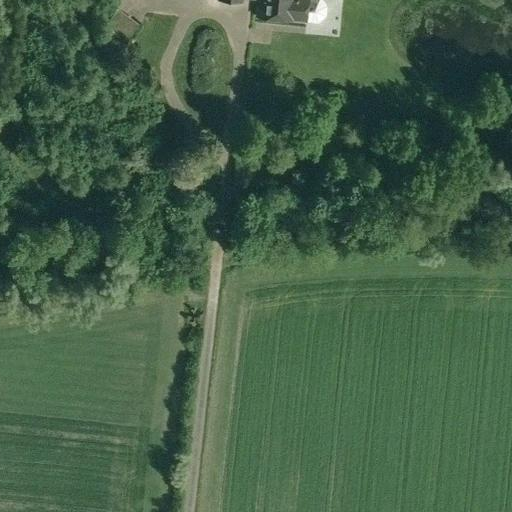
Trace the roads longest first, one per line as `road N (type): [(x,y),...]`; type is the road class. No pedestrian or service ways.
road 1 (unknown): [(0,316),(298,260),(511,255)]
road 2 (unclassified): [(189,511),(216,275),(221,42)]
